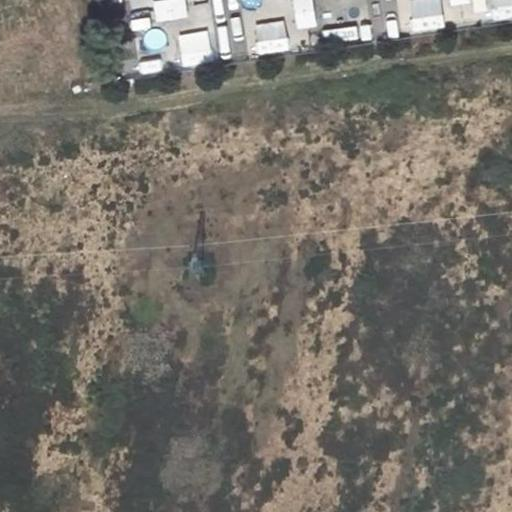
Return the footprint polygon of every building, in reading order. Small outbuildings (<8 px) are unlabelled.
[(152,0),(155,20),(163,19),(160,0),(152,0)] [(177,0),(160,0),(163,19),(179,17),(177,0)] [(177,0),(179,17),(187,16),(185,0),(177,0)] [(314,17),(312,1),(294,4),(296,20),(314,17)] [(296,20),(297,28),(315,25),(314,17),(296,20)]
